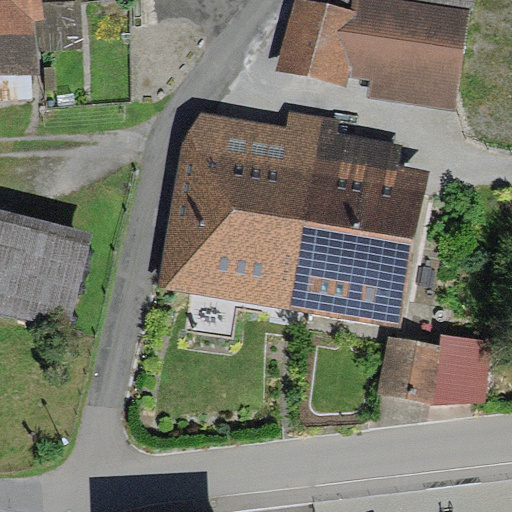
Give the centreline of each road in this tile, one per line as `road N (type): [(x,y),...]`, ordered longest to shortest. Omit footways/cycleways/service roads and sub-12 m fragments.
road 1 (residential): [(268,0),(179,116),(86,509)]
road 2 (residential): [(86,509),(511,439)]
